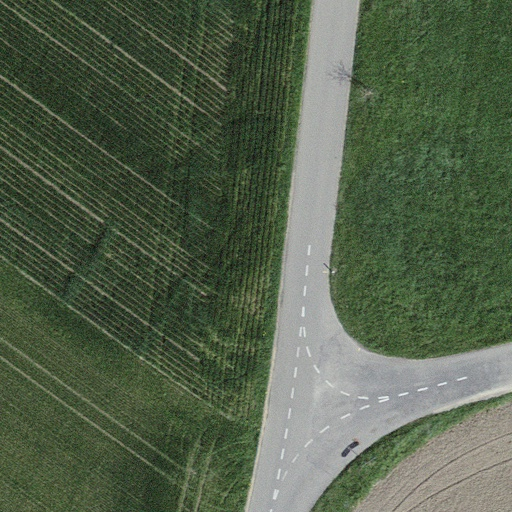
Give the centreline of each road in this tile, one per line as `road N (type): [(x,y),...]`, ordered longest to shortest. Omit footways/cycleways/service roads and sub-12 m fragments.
road 1 (tertiary): [(297,426),(345,0)]
road 2 (unclassified): [(511,370),(297,426)]
